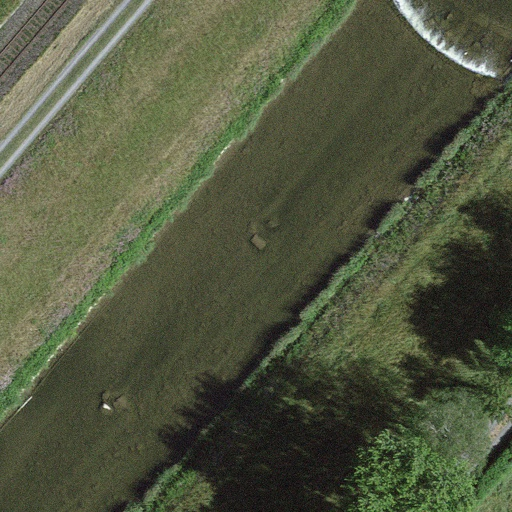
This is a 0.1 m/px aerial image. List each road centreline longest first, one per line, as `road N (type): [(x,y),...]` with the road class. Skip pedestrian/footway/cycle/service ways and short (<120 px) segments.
road 1 (track): [(0,161),(139,0)]
road 2 (track): [(511,414),(427,511)]
